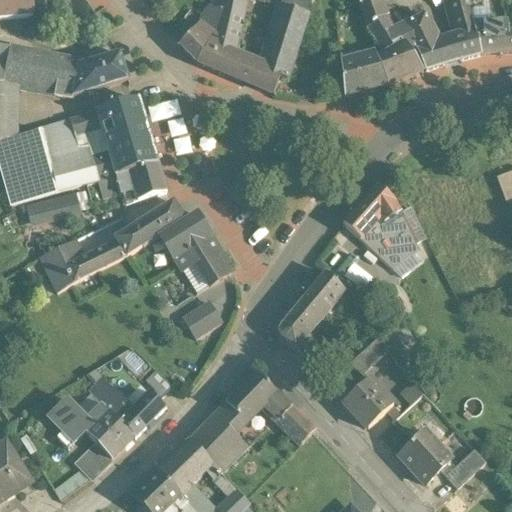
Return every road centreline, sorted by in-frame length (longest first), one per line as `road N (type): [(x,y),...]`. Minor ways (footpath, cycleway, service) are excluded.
road 1 (residential): [(368,157),(320,126),(266,117),(186,80),(121,0)]
road 2 (residential): [(82,511),(173,436),(259,345)]
road 3 (residential): [(259,345),(257,311),(368,157)]
road 4 (tertiary): [(409,511),(259,345)]
road 5 (residential): [(368,157),(447,109),(511,91)]
